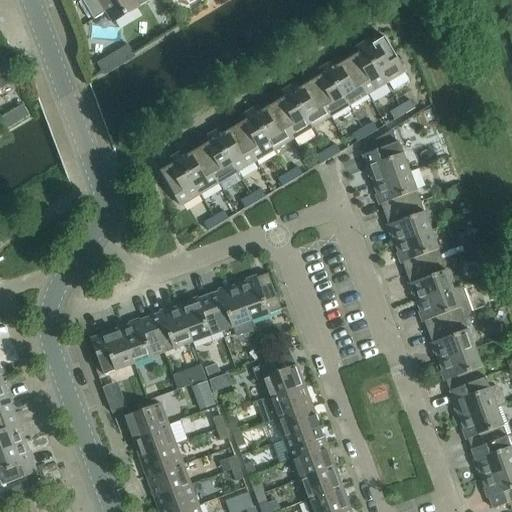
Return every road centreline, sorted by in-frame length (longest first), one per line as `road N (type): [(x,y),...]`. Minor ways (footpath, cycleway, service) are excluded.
road 1 (residential): [(458,511),(342,205)]
road 2 (residential): [(386,511),(276,230)]
road 3 (tertiary): [(107,502),(46,334),(59,284),(94,234)]
road 4 (tertiary): [(94,234),(104,208),(100,189),(30,0)]
road 5 (residential): [(276,230),(146,276),(94,234)]
